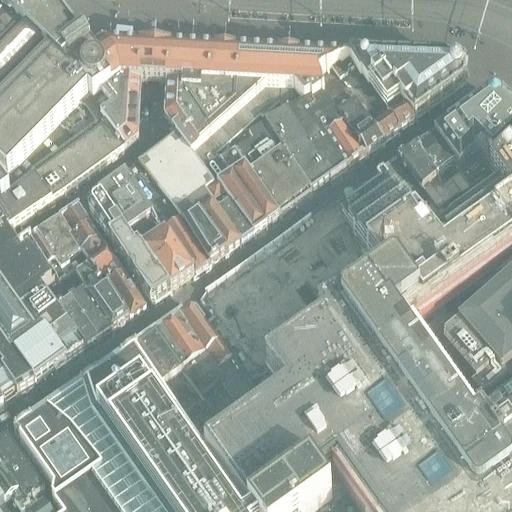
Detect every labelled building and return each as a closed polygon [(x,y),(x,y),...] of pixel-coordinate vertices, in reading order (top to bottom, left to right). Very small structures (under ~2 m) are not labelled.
[(0,0),(0,21),(32,0),(0,0)] [(0,65),(27,39),(30,41),(32,40),(30,37),(54,15),(56,18),(58,16),(57,14),(57,13),(57,12),(57,11),(56,11),(55,12),(55,11),(46,0),(32,0),(0,21),(0,65)] [(0,182),(2,184),(100,116),(102,114),(96,104),(111,93),(96,72),(99,69),(92,58),(91,58),(83,47),(81,48),(75,40),(70,32),(71,30),(70,29),(69,29),(68,30),(68,29),(68,30),(58,16),(56,18),(54,15),(30,37),(32,40),(30,41),(43,54),(0,98),(0,182)] [(0,339),(4,344),(12,356),(30,343),(0,299),(0,98),(43,54),(30,41),(27,39),(0,65),(0,339)] [(138,144),(141,87),(154,88),(166,89),(168,54),(156,53),(104,50),(102,51),(102,52),(93,57),(91,58),(92,58),(99,69),(96,72),(111,93),(96,104),(102,114),(100,116),(126,155),(138,144)] [(255,138),(268,129),(283,118),(284,120),(287,118),(290,115),(291,117),(311,104),(314,108),(327,100),(320,85),(348,64),(289,61),(168,54),(166,89),(164,122),(165,122),(177,140),(191,161),(214,191),(226,180),(217,166),(234,154),(237,156),(253,144),(256,141),(255,138)] [(400,137),(369,93),(362,83),(360,84),(348,64),(320,85),(327,100),(333,113),(366,161),(400,137)] [(465,89),(466,86),(466,81),(464,77),(461,73),(460,71),(456,70),(452,69),(351,64),(351,65),(348,64),(360,84),(362,83),(369,93),(382,83),(388,92),(391,90),(397,97),(395,98),(400,104),(399,106),(415,127),(459,95),(462,93),(465,89)] [(415,127),(399,106),(400,104),(395,98),(397,97),(391,90),(388,92),(382,83),(369,93),(400,137),(415,127)] [(366,161),(333,113),(327,100),(314,108),(316,112),(311,116),(328,147),(330,146),(346,175),(366,161)] [(478,164),(511,130),(511,113),(501,104),(500,103),(496,102),(492,102),(488,104),(436,142),(461,177),(470,168),(484,182),(488,179),(478,164)] [(328,147),(311,116),(316,112),(314,108),(311,104),(291,117),(290,115),(287,118),(329,186),(346,175),(330,146),(328,147)] [(125,155),(126,155),(100,116),(2,184),(0,185),(0,222),(10,237),(65,199),(125,155)] [(329,186),(287,118),(284,120),(283,118),(268,129),(283,153),(286,152),(294,165),(292,167),(312,198),(329,186)] [(312,198),(292,167),(294,165),(286,152),(283,153),(268,129),(255,138),(256,141),(253,144),(294,212),(312,198)] [(511,157),(511,130),(478,164),(488,179),(511,157)] [(461,177),(436,142),(417,155),(441,189),(461,177)] [(294,212),(253,144),(237,156),(280,222),(294,212)] [(280,222),(237,156),(234,154),(217,166),(226,180),(214,191),(207,196),(213,205),(225,197),(254,240),(280,222)] [(441,189),(417,155),(397,169),(434,221),(439,217),(472,192),(461,177),(441,189)] [(511,157),(488,179),(484,182),(477,188),(480,191),(511,170),(511,157)] [(178,195),(152,160),(138,170),(162,204),(165,202),(174,214),(176,213),(190,203),(182,191),(178,195)] [(434,221),(397,169),(382,180),(383,181),(425,240),(445,226),(439,217),(434,221)] [(210,271),(176,213),(174,214),(165,202),(162,204),(138,170),(126,180),(149,212),(147,214),(157,227),(160,226),(165,233),(168,237),(194,282),(210,271)] [(511,252),(511,170),(480,191),(477,188),(472,192),(439,217),(445,226),(425,240),(383,181),(340,211),(324,222),(321,225),(361,282),(386,319),(415,298),(421,308),(435,297),(440,304),(511,252)] [(147,214),(149,212),(126,180),(99,200),(134,253),(137,251),(165,233),(160,226),(157,227),(147,214)] [(241,249),(213,205),(207,196),(205,197),(194,207),(190,203),(176,213),(210,271),(241,249)] [(254,240),(225,197),(213,205),(241,249),(254,240)] [(154,277),(137,251),(134,253),(99,200),(90,206),(88,212),(151,308),(155,309),(172,297),(156,275),(154,277)] [(99,245),(78,213),(61,224),(68,235),(69,243),(79,258),(82,257),(99,245)] [(10,237),(0,222),(0,263),(15,254),(5,240),(10,237)] [(96,281),(86,268),(88,267),(82,257),(79,258),(69,243),(68,235),(61,224),(30,244),(57,285),(58,286),(74,276),(84,289),(80,291),(113,337),(130,326),(107,292),(104,294),(96,281)] [(273,370),(297,404),(336,459),(374,511),(511,511),(511,411),(475,438),(397,328),(421,311),(424,316),(440,304),(435,297),(421,308),(415,298),(386,319),(361,282),(321,225),(316,228),(317,229),(309,238),(310,239),(262,272),(234,293),(233,291),(228,295),(228,294),(217,299),(216,298),(208,303),(209,304),(211,307),(219,318),(220,317),(252,363),(270,366),(273,370)] [(194,282),(168,237),(165,233),(137,251),(154,277),(156,275),(172,297),(194,282)] [(27,311),(36,304),(43,299),(41,296),(57,285),(30,244),(15,254),(0,263),(0,299),(30,343),(47,366),(48,369),(54,377),(64,370),(64,371),(68,368),(27,311)] [(144,313),(99,245),(82,257),(88,267),(86,268),(96,281),(104,294),(107,292),(130,326),(146,315),(144,313)] [(511,272),(496,287),(501,292),(458,330),(459,330),(445,342),(444,352),(476,389),(472,392),(481,402),(492,395),(500,388),(507,382),(504,377),(511,370),(511,272)] [(113,337),(80,291),(84,289),(74,276),(58,286),(57,285),(41,296),(43,299),(36,304),(43,313),(50,308),(84,357),(113,337)] [(84,357),(50,308),(43,313),(36,304),(27,311),(68,368),(84,357)] [(238,373),(219,347),(197,317),(196,315),(189,314),(179,322),(222,384),(219,386),(242,418),(253,410),(252,407),(259,403),(238,373)] [(222,384),(179,322),(176,324),(174,321),(169,325),(171,327),(157,337),(200,399),(206,395),(219,386),(222,384)] [(200,399),(157,337),(136,352),(150,372),(147,374),(175,413),(199,448),(242,418),(219,386),(206,395),(200,399)] [(6,374),(0,365),(0,346),(4,344),(0,339),(0,407),(4,412),(17,403),(0,378),(6,374)] [(54,377),(48,369),(47,366),(30,343),(12,356),(4,344),(0,346),(0,365),(6,374),(0,378),(17,403),(35,392),(35,391),(36,391),(36,390),(54,377)] [(322,511),(331,506),(311,477),(272,422),(263,408),(263,409),(259,403),(252,407),(253,410),(242,418),(199,448),(175,413),(147,374),(150,372),(136,352),(120,364),(121,365),(98,382),(97,380),(80,391),(83,395),(92,423),(143,496),(157,511),(322,511)] [(61,405),(31,426),(32,427),(48,416),(50,419),(71,436),(100,471),(116,500),(124,511),(157,511),(143,496),(92,423),(83,395),(80,391),(61,405)] [(311,477),(336,459),(297,404),(272,422),(311,477)] [(48,416),(32,427),(31,426),(14,437),(22,448),(48,485),(54,494),(55,507),(57,511),(124,511),(116,500),(100,471),(71,436),(50,419),(48,416)] [(45,496),(8,444),(7,442),(0,446),(0,467),(28,509),(35,506),(37,510),(43,506),(45,496)] [(29,511),(28,509),(0,467),(0,507),(3,511),(29,511)]
